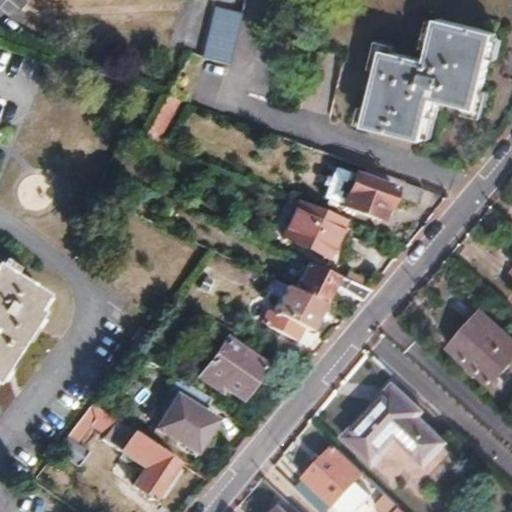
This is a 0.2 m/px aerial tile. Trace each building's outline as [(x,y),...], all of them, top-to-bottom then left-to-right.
[(214,6),(201,57),(227,63),(240,12),(214,6)] [(385,50),(366,125),(425,140),(434,98),(479,108),(497,32),(438,18),(428,60),(385,50)] [(166,94),(143,137),(154,141),(178,99),(166,94)] [(352,173),(340,205),(379,218),(384,206),(387,207),(392,193),(417,201),(423,187),(397,178),(393,187),(352,173)] [(297,199),(281,237),(327,257),(344,218),(297,199)] [(306,261),(293,288),(323,302),(330,287),(359,300),(368,289),(306,261)] [(0,263),(0,372),(37,311),(33,308),(41,294),(6,273),(8,269),(0,263)] [(284,283),(264,326),(294,340),(302,324),(310,329),(323,302),(293,288),(284,283)] [(511,338),(482,311),(452,346),(493,383),(511,362),(511,338)] [(223,337),(197,375),(216,387),(218,385),(240,398),(264,363),(223,337)] [(174,393),(155,427),(195,451),(215,418),(201,409),(209,396),(175,375),(167,388),(174,393)] [(394,384),(345,436),(374,464),(399,438),(426,463),(446,442),(419,416),(424,411),(394,384)] [(90,402),(55,448),(77,465),(88,451),(76,441),(90,421),(106,431),(102,437),(144,466),(132,484),(152,498),(176,460),(90,402)] [(333,446),(306,475),(335,502),(345,511),(349,511),(375,485),(333,446)] [(306,475),(295,486),(321,511),(324,511),(335,502),(306,475)] [(406,511),(385,492),(375,503),(382,511),(380,511),(406,511)]
